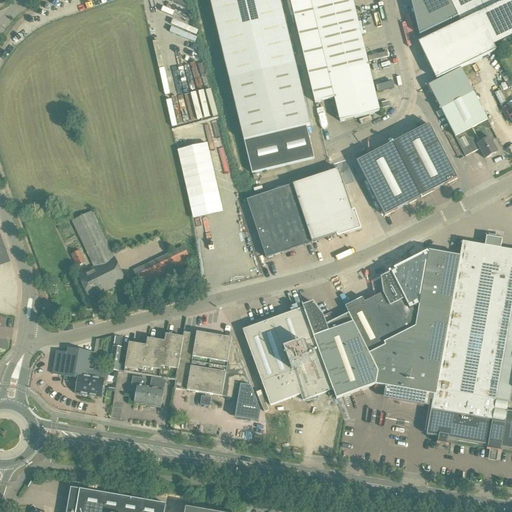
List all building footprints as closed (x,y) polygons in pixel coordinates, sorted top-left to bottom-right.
[(279,0),(209,0),(252,174),(314,159),(306,127),(310,126),(279,0)] [(289,0),(315,103),(334,98),(340,122),(380,112),(352,0),(289,0)] [(410,0),(419,36),(458,18),(461,23),(478,15),(508,0),(410,0)] [(461,23),(418,43),(436,80),(495,51),(478,15),(461,23)] [(435,83),(429,86),(455,138),(473,128),(489,121),(462,69),(435,83)] [(500,91),(494,94),(502,109),(508,106),(507,104),(500,91)] [(511,121),(511,100),(507,104),(508,106),(502,109),(508,120),(510,118),(511,121)] [(236,199),(218,120),(178,129),(196,208),(236,199)] [(429,125),(357,162),(385,216),(457,178),(429,125)] [(480,150),(484,159),(498,152),(490,138),(481,143),(473,128),(455,138),(466,157),(480,150)] [(332,172),(292,186),(312,243),(312,244),(313,244),(312,243),(337,235),(348,231),(349,234),(361,230),(356,213),(355,211),(352,211),(339,170),(332,172)] [(292,186),(247,201),(266,258),(312,243),(292,186)] [(163,229),(150,196),(137,202),(139,207),(113,217),(124,245),(163,229)] [(94,268),(78,276),(90,300),(126,282),(92,212),(72,222),(94,268)] [(496,241),(496,231),(484,230),(484,240),(496,241)] [(309,306),(302,307),(303,308),(333,389),(336,399),(375,385),(386,387),(384,399),(428,407),(430,401),(434,402),(433,404),(432,410),(427,434),(439,436),(438,443),(447,445),(448,438),(490,445),(488,456),(496,457),(498,446),(511,449),(511,402),(510,403),(495,400),(511,305),(511,250),(463,242),(460,257),(429,251),(429,255),(427,252),(426,253),(407,263),(395,269),(395,268),(394,269),(395,271),(391,273),(390,271),(389,272),(390,273),(372,283),(378,295),(374,297),(364,303),(361,298),(344,307),(348,313),(326,324),(323,316),(319,318),(314,308),(309,306)] [(175,250),(167,254),(174,270),(191,262),(183,246),(177,249),(175,250)] [(77,268),(86,263),(79,251),(71,255),(77,268)] [(302,308),(243,331),(271,405),(293,397),(295,401),(301,398),(302,401),(333,389),(302,308)] [(200,393),(208,336),(184,332),(183,340),(182,339),(175,381),(176,381),(174,389),(200,393)] [(208,336),(200,393),(238,399),(235,418),(243,420),(244,420),(250,421),(249,421),(250,422),(250,421),(258,422),(260,412),(232,340),(208,336)] [(159,378),(175,381),(182,339),(165,337),(164,344),(165,344),(159,378)] [(146,348),(142,375),(159,378),(165,344),(164,344),(147,341),(146,348)] [(146,348),(129,345),(128,347),(128,352),(125,364),(124,372),(142,375),(146,348)] [(110,365),(119,366),(122,348),(113,347),(110,365)] [(53,375),(78,379),(79,368),(89,370),(92,355),(92,354),(68,350),(68,354),(56,352),(53,375)] [(89,395),(92,371),(89,370),(79,368),(78,379),(75,392),(81,394),(82,396),(86,397),(88,395),(89,395)] [(94,398),(96,396),(101,397),(105,373),(92,371),(89,395),(91,398),(94,398)] [(145,407),(147,405),(148,405),(151,388),(144,387),(146,379),(132,377),(131,386),(137,387),(134,403),(140,404),(141,406),(145,407)] [(154,409),(156,407),(161,407),(165,382),(152,380),(151,388),(148,405),(149,405),(150,408),(154,409)] [(209,407),(211,399),(202,398),(201,405),(209,407)] [(317,424),(318,413),(293,412),(292,423),(317,424)] [(327,434),(326,437),(350,438),(351,426),(322,425),(322,434),(327,434)] [(164,511),(166,505),(70,488),(66,511),(164,511)]
